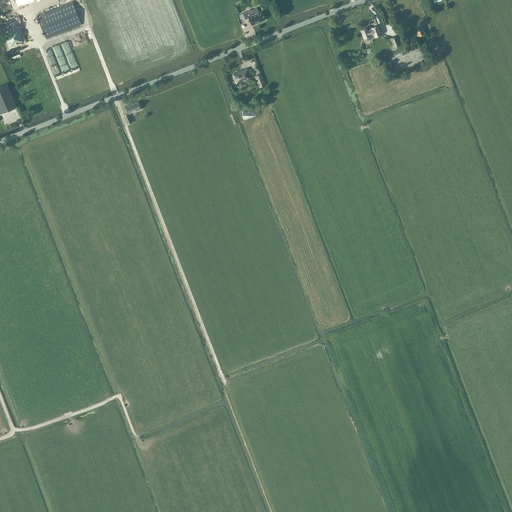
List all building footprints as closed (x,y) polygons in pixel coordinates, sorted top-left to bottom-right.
[(37,15),(46,39),(82,25),(73,1),(37,15)] [(249,11),(243,13),(245,18),(245,19),(249,18),(251,23),(252,25),(256,24),(265,20),(262,12),(259,13),(256,8),(251,10),(250,10),(249,10),(249,11)] [(417,37),(426,33),(422,23),(414,27),(417,37)] [(381,35),(378,26),(372,28),(368,30),(367,28),(361,30),(365,40),(367,39),(368,40),(381,35)] [(19,28),(5,33),(10,46),(24,41),(19,28)] [(397,36),(392,38),(391,38),(394,47),(401,44),(397,36)] [(237,84),(251,78),(247,69),(233,75),(237,84)] [(262,74),(257,76),(261,87),(266,85),(265,83),(262,74)] [(7,84),(0,86),(0,113),(0,115),(17,108),(7,84)] [(129,114),(141,109),(138,102),(126,106),(129,114),(124,116),(128,124),(132,123),(129,114)]
